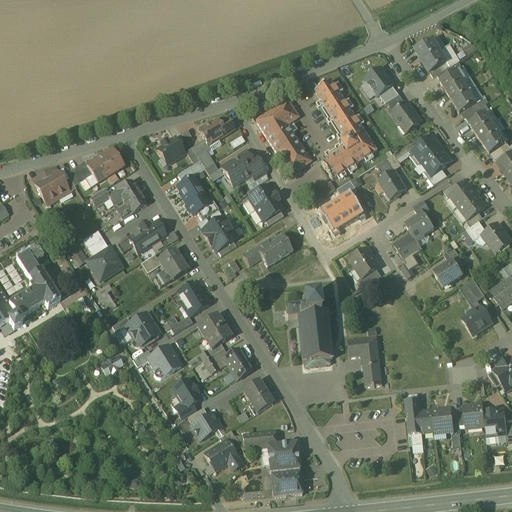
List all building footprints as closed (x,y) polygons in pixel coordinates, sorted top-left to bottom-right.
[(423,43),(413,49),(416,54),(426,48),(423,43)] [(416,54),(415,55),(422,66),(440,55),(433,44),(426,48),(416,54)] [(440,55),(422,66),(429,77),(430,76),(440,70),(447,66),(440,55)] [(394,87),(382,70),(364,83),(376,100),(379,98),(392,89),(394,87)] [(440,70),(430,76),(434,81),(437,79),(443,75),(440,70)] [(443,75),(437,79),(440,84),(450,78),(447,73),(443,75)] [(440,84),(439,84),(446,96),(464,85),(457,74),(450,78),(440,84)] [(332,83),(315,94),(350,147),(322,165),(332,182),(377,153),(332,83)] [(464,85),(446,96),(453,107),(470,96),(464,85)] [(399,99),(392,89),(379,98),(385,107),(388,106),(399,99)] [(470,96),(453,107),(459,117),(461,117),(470,111),(477,107),(470,96)] [(399,99),(388,106),(395,115),(405,107),(399,99)] [(477,107),(470,111),(474,117),(475,116),(489,107),(486,102),(477,107)] [(310,164),(287,128),(298,121),(287,104),(256,124),(290,177),(310,164)] [(395,115),(392,117),(401,129),(404,127),(410,135),(421,126),(407,106),(405,107),(395,115)] [(470,111),(461,117),(464,123),(466,122),(474,117),(470,111)] [(474,117),(466,122),(469,127),(479,120),(475,116),(474,117)] [(469,127),(468,127),(476,138),(492,126),(485,116),(479,120),(469,127)] [(217,123),(199,134),(204,143),(208,149),(209,149),(234,132),(229,125),(221,130),(217,123)] [(492,126),(476,138),(483,148),(499,136),(492,126)] [(193,143),(187,133),(183,136),(188,146),(193,143)] [(499,136),(483,148),(490,158),(500,151),(507,146),(499,136)] [(241,139),(230,146),(233,152),(245,144),(241,139)] [(451,165),(433,141),(424,147),(414,155),(414,156),(431,179),(451,165)] [(174,142),(157,153),(167,168),(184,157),(174,142)] [(420,142),(406,151),(411,158),(414,156),(414,155),(424,147),(420,142)] [(204,143),(198,147),(204,157),(207,155),(211,152),(209,149),(208,149),(204,143)] [(198,147),(191,151),(197,161),(204,157),(198,147)] [(197,161),(191,151),(186,155),(194,168),(200,164),(197,161)] [(500,151),(490,158),(495,164),(495,163),(504,157),(500,151)] [(123,170),(112,154),(104,159),(115,176),(123,170)] [(214,166),(207,155),(204,157),(197,161),(200,164),(205,172),(214,166)] [(265,176),(254,158),(250,160),(246,155),(239,159),(240,161),(241,161),(252,178),(251,178),(253,181),(258,178),(261,178),(265,176)] [(504,157),(495,163),(499,168),(508,161),(505,156),(504,157)] [(400,168),(394,158),(386,163),(392,172),(400,168)] [(499,168),(498,168),(505,178),(511,172),(511,158),(508,161),(499,168)] [(115,176),(104,159),(95,164),(106,181),(115,176)] [(240,161),(229,168),(228,166),(221,171),(233,190),(251,178),(252,178),(241,161),(240,161)] [(87,169),(87,170),(92,178),(98,187),(106,181),(95,164),(87,169)] [(194,168),(177,178),(183,186),(193,179),(193,180),(205,173),(205,172),(200,164),(194,168)] [(87,170),(87,169),(85,165),(79,169),(87,181),(92,178),(87,170)] [(214,166),(205,172),(209,179),(217,174),(218,173),(214,166)] [(87,181),(79,169),(72,173),(80,186),(87,181)] [(58,174),(52,178),(50,173),(44,176),(58,202),(63,200),(63,196),(68,193),(64,185),(58,174)] [(80,186),(72,173),(66,177),(69,181),(75,189),(80,186)] [(420,186),(412,173),(406,177),(414,190),(420,186)] [(209,179),(213,185),(221,179),(217,174),(209,179)] [(395,174),(378,185),(390,203),(406,192),(395,174)] [(58,202),(44,176),(37,180),(40,185),(35,188),(45,206),(51,203),(54,205),(58,202)] [(193,180),(193,179),(183,186),(177,189),(183,199),(182,200),(187,208),(186,209),(190,215),(191,215),(193,218),(197,216),(209,208),(209,207),(203,199),(205,198),(193,180)] [(359,179),(338,190),(343,199),(364,187),(359,179)] [(69,181),(64,185),(68,193),(69,195),(76,191),(75,189),(69,181)] [(132,184),(116,194),(117,195),(108,200),(114,209),(122,204),(123,206),(139,196),(132,184)] [(456,186),(443,195),(448,201),(450,200),(450,199),(460,192),(456,186)] [(460,192),(450,199),(450,200),(459,211),(476,199),(467,186),(460,192)] [(260,187),(247,196),(250,201),(264,192),(260,187)] [(250,201),(248,202),(256,214),(277,200),(274,197),(273,197),(268,189),(264,192),(250,201)] [(316,195),(306,202),(310,209),(320,202),(316,195)] [(139,196),(123,206),(125,209),(117,214),(123,223),(147,208),(139,196)] [(361,214),(350,196),(320,214),(332,233),(337,229),(339,232),(358,220),(356,217),(361,214)] [(476,199),(459,211),(468,223),(468,224),(478,216),(485,211),(476,199)] [(277,200),(256,214),(263,225),(265,224),(280,214),(283,212),(278,205),(279,204),(277,200)] [(209,208),(197,216),(202,224),(206,222),(211,218),(218,214),(219,214),(213,205),(209,207),(209,208)] [(424,205),(413,211),(419,220),(424,217),(424,218),(430,214),(424,205)] [(5,213),(0,215),(0,223),(8,218),(5,213)] [(218,214),(211,218),(215,225),(223,220),(218,214)] [(280,214),(265,224),(268,229),(284,220),(280,214)] [(478,216),(468,224),(468,223),(466,224),(471,231),(483,222),(478,216)] [(419,220),(405,229),(411,237),(412,237),(416,243),(427,236),(434,232),(424,218),(424,217),(419,220)] [(210,229),(202,233),(205,238),(204,238),(208,244),(229,230),(223,220),(215,225),(210,229)] [(206,222),(202,224),(198,227),(202,233),(210,229),(206,222)] [(157,224),(148,229),(146,225),(139,230),(141,234),(128,242),(138,257),(165,240),(166,239),(157,224)] [(480,226),(468,234),(473,242),(485,233),(480,226)] [(511,248),(511,247),(498,229),(483,240),(488,247),(489,247),(497,258),(511,248)] [(229,230),(208,244),(211,250),(212,250),(216,255),(218,254),(233,245),(237,242),(229,230)] [(98,234),(82,244),(89,254),(104,244),(98,234)] [(166,239),(165,240),(169,247),(178,242),(174,235),(166,239)] [(427,236),(416,243),(419,249),(429,244),(429,240),(427,236)] [(411,237),(394,248),(404,263),(420,253),(421,252),(419,249),(416,243),(412,237),(411,237)] [(281,238),(267,247),(265,244),(242,259),(248,270),(261,262),(266,270),(292,254),(281,238)] [(104,244),(89,254),(93,261),(109,251),(104,244)] [(233,245),(218,254),(221,259),(236,250),(233,245)] [(77,270),(87,264),(78,251),(69,257),(77,270)] [(93,261),(91,263),(95,269),(91,271),(99,285),(122,271),(109,251),(93,261)] [(367,252),(350,263),(362,281),(363,282),(377,273),(379,271),(367,252)] [(455,252),(444,259),(449,267),(453,264),(456,269),(463,264),(455,252)] [(38,253),(30,258),(29,255),(16,263),(32,287),(44,279),(35,265),(42,260),(38,253)] [(174,253),(158,263),(165,275),(171,285),(188,274),(174,253)] [(420,253),(404,263),(406,267),(407,267),(411,273),(419,268),(414,259),(421,255),(420,253)] [(151,260),(141,267),(147,277),(157,270),(151,260)] [(239,272),(233,263),(228,266),(230,269),(234,275),(239,272)] [(449,267),(434,277),(444,292),(463,279),(456,269),(453,264),(449,267)] [(411,273),(407,267),(406,267),(401,271),(408,282),(414,278),(411,273)] [(511,268),(511,267),(503,272),(511,282),(511,268)] [(231,281),(236,278),(234,275),(230,269),(225,272),(231,281)] [(377,273),(363,282),(362,281),(358,284),(363,292),(382,280),(377,273)] [(165,275),(154,282),(160,291),(171,285),(165,275)] [(1,313),(8,325),(13,334),(22,328),(19,323),(44,307),(47,312),(60,304),(44,279),(32,287),(29,289),(32,293),(9,307),(1,313)] [(485,300),(474,282),(465,288),(470,296),(477,305),(485,300)] [(511,282),(490,296),(501,311),(511,303),(511,282)] [(196,285),(176,297),(182,306),(184,304),(193,318),(210,308),(196,285)] [(465,288),(459,292),(465,299),(470,296),(465,288)] [(0,330),(8,325),(1,313),(9,307),(0,292),(0,330)] [(116,310),(107,296),(100,300),(109,314),(116,310)] [(477,305),(470,296),(465,299),(474,314),(480,310),(477,305)] [(320,317),(318,301),(302,303),(303,308),(287,310),(288,321),(297,320),(299,331),(297,331),(299,354),(301,354),(302,366),(305,366),(306,370),(330,368),(329,363),(332,363),(327,316),(320,317)] [(474,314),(462,322),(473,339),(474,338),(473,337),(485,330),(485,331),(492,326),(487,318),(486,319),(480,311),(481,310),(481,309),(480,310),(474,314)] [(217,318),(197,330),(197,331),(204,341),(200,344),(201,344),(224,329),(217,318)] [(149,323),(146,323),(143,319),(131,327),(126,330),(126,331),(134,342),(133,346),(135,349),(139,350),(159,338),(150,324),(149,323)] [(178,326),(174,320),(166,324),(174,338),(185,331),(191,327),(187,320),(178,326)] [(127,321),(112,331),(116,337),(126,331),(126,330),(131,327),(127,321)] [(224,329),(201,344),(204,342),(211,353),(221,347),(231,341),(224,329)] [(174,338),(172,339),(175,345),(189,336),(185,331),(174,338)] [(377,340),(348,344),(349,351),(348,351),(349,353),(350,360),(349,360),(349,361),(351,361),(362,360),(363,369),(361,369),(362,375),(363,375),(365,390),(373,390),(373,391),(375,390),(375,389),(382,388),(377,340)] [(221,347),(211,353),(208,354),(212,360),(224,352),(221,347)] [(151,360),(147,362),(148,364),(155,374),(154,378),(156,382),(160,383),(181,370),(172,355),(170,353),(168,354),(168,353),(167,353),(166,351),(151,360)] [(207,353),(188,365),(192,372),(203,365),(203,366),(211,360),(212,360),(208,354),(207,353)] [(238,353),(223,363),(236,384),(252,374),(238,353)] [(148,354),(133,364),(137,371),(148,364),(147,362),(151,360),(148,354)] [(211,360),(203,366),(211,378),(219,373),(211,360)] [(120,361),(102,369),(106,378),(124,371),(120,361)] [(511,377),(504,365),(497,369),(499,371),(493,374),(502,387),(506,394),(511,390),(511,377)] [(502,387),(493,374),(488,378),(496,391),(502,387)] [(192,389),(188,383),(173,393),(184,411),(185,413),(192,409),(201,404),(196,397),(198,396),(193,389),(192,389)] [(258,384),(242,394),(257,417),(273,408),(258,384)] [(422,435),(416,435),(413,416),(417,415),(416,411),(420,411),(420,404),(420,403),(405,405),(406,417),(409,417),(410,426),(407,426),(408,439),(411,438),(412,449),(423,448),(422,437),(422,435)] [(482,407),(468,409),(468,408),(463,409),(463,410),(465,428),(465,429),(485,427),(483,415),(482,407)] [(184,411),(177,415),(182,424),(188,421),(196,416),(192,409),(185,413),(184,411)] [(196,416),(188,421),(193,429),(208,419),(203,411),(196,416)] [(451,412),(432,414),(434,435),(434,437),(443,436),(443,434),(453,433),(451,412)] [(503,413),(483,415),(485,427),(486,438),(496,437),(496,439),(506,438),(505,429),(503,413)] [(424,415),(417,416),(417,415),(413,416),(416,435),(422,435),(422,437),(434,435),(432,414),(424,415)] [(193,429),(191,430),(200,444),(220,432),(211,417),(208,419),(193,429)] [(231,434),(219,441),(223,447),(227,444),(229,447),(236,443),(234,440),(231,434)] [(274,436),(234,440),(236,443),(243,453),(261,451),(262,456),(268,456),(267,450),(276,449),(274,436)] [(459,437),(452,438),(453,451),(461,451),(459,437)] [(223,447),(205,458),(215,475),(228,467),(233,475),(242,469),(229,447),(227,444),(223,447)] [(276,449),(267,450),(268,456),(270,475),(299,472),(296,447),(276,449)] [(299,472),(270,475),(272,495),(273,501),(302,498),(300,476),(299,476),(299,472)] [(308,495),(325,494),(324,480),(308,481),(308,495)]
